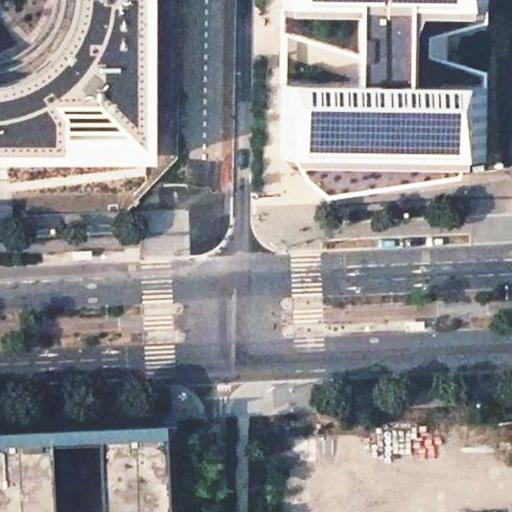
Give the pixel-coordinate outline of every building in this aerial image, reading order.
[(0,0),(0,161),(73,162),(153,162),(152,0),(0,0)] [(279,0),(280,2),(336,3),(335,48),(334,78),(279,76),(278,149),(476,154),(478,78),(406,76),(408,4),(478,6),(478,0),(279,0)] [(336,3),(280,2),(280,30),(335,48),(336,3)] [(511,511),(511,427),(439,432),(445,511),(511,511)] [(171,511),(169,438),(0,445),(0,511),(171,511)]
